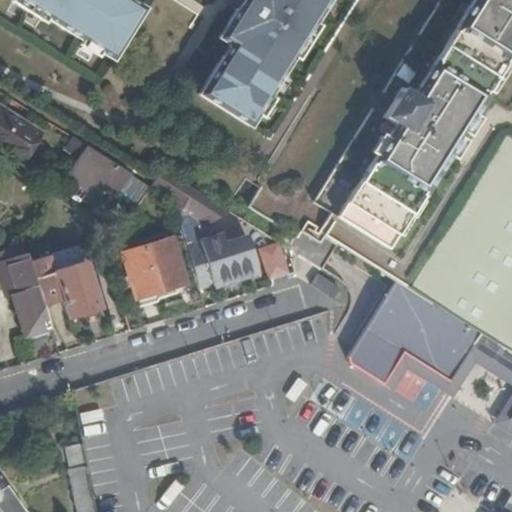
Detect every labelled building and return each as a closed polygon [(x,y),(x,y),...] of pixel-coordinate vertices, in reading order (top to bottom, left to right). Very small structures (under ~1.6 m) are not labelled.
[(9,0),(106,59),(137,10),(120,0),(9,0)] [(247,0),(236,17),(229,29),(239,36),(220,67),(200,100),(249,131),(320,15),(329,0),(247,0)] [(444,0),(379,0),(252,210),(285,231),(281,236),(289,241),(293,237),(312,247),(316,240),(391,285),(406,290),(503,133),(511,138),(511,346),(509,351),(511,353),(511,0),(471,0),(464,12),(444,0)] [(0,158),(18,170),(40,137),(0,110),(0,158)] [(511,138),(503,133),(406,290),(509,351),(511,346),(511,138)] [(68,142),(60,153),(74,162),(82,151),(68,142)] [(127,179),(82,151),(74,162),(59,185),(84,200),(92,188),(113,201),(127,179)] [(159,176),(147,191),(206,231),(234,223),(159,176)] [(218,241),(182,253),(196,295),(244,280),(234,247),(221,251),(218,241)] [(277,241),(256,249),(269,281),(290,273),(277,241)] [(182,291),(167,243),(118,260),(133,306),(182,291)] [(46,266),(24,273),(38,317),(60,310),(65,326),(97,316),(76,251),(45,262),(46,266)] [(9,304),(21,343),(44,335),(38,317),(24,273),(20,260),(0,267),(0,294),(3,305),(9,304)] [(307,279),(300,288),(317,299),(322,303),(329,292),(307,279)] [(406,290),(391,285),(341,367),(379,390),(398,359),(406,365),(444,387),(466,352),(477,332),(406,290)] [(511,353),(509,351),(477,332),(466,352),(474,357),(511,380),(511,353)] [(474,357),(466,352),(444,387),(439,396),(447,401),(469,366),(474,357)] [(511,380),(474,357),(469,366),(511,392),(511,390),(511,380)] [(406,365),(398,359),(379,390),(387,395),(401,373),(406,365)] [(406,365),(401,373),(439,396),(444,387),(406,365)] [(511,390),(511,392),(489,427),(498,433),(504,424),(511,410),(511,390)] [(511,428),(504,424),(498,433),(511,441),(511,428)] [(75,451),(68,452),(72,475),(80,473),(75,451)] [(65,477),(71,511),(87,511),(80,473),(72,475),(65,477)] [(18,511),(1,489),(0,490),(0,511),(18,511)]
